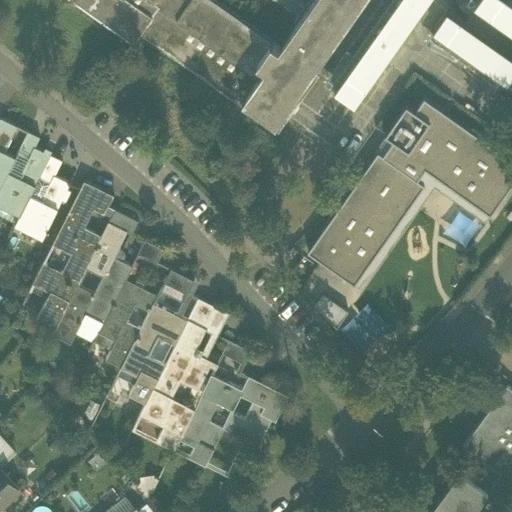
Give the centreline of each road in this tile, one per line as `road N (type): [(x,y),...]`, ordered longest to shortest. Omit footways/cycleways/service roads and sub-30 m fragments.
road 1 (residential): [(0,62),(174,215),(364,434)]
road 2 (unclassified): [(364,434),(265,511)]
